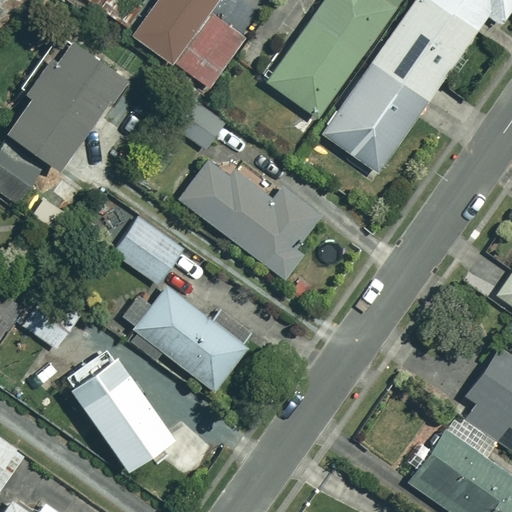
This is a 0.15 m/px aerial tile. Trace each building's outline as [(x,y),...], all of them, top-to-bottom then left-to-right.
[(137,3),(132,0),(90,0),(123,23),(137,3)] [(215,0),(156,0),(133,35),(210,86),(244,36),(208,11),(215,0)] [(317,115),(400,0),(324,0),(267,78),(317,115)] [(475,25),(439,0),(410,0),(370,58),(425,96),(475,25)] [(511,0),(439,0),(475,25),(485,11),(499,22),(511,2),(511,0)] [(125,78),(62,30),(20,85),(33,95),(8,129),(58,167),(125,78)] [(425,96),(370,58),(319,130),(374,168),(425,96)] [(226,123),(196,101),(177,126),(206,149),(226,123)] [(43,169),(3,142),(0,147),(0,188),(20,203),(43,169)] [(274,199),(212,153),(179,197),(288,278),(305,255),(295,248),(322,213),(285,185),(274,199)] [(182,247),(138,217),(114,251),(158,281),(182,247)] [(511,271),(497,293),(511,302),(511,271)] [(136,298),(121,317),(139,330),(132,339),(158,359),(165,350),(216,389),(248,347),(166,285),(149,308),(136,298)] [(80,313),(45,288),(21,322),(55,347),(80,313)] [(0,336),(10,323),(0,316),(0,336)] [(175,434),(111,344),(65,376),(130,468),(156,449),(178,479),(213,455),(190,423),(175,434)] [(511,354),(500,346),(466,394),(477,401),(467,415),(499,437),(509,423),(511,425),(511,354)] [(452,511),(511,511),(511,472),(443,424),(405,479),(452,511)] [(0,489),(25,453),(0,435),(0,489)] [(38,511),(32,511),(13,498),(3,511),(62,511),(46,501),(38,511)]
